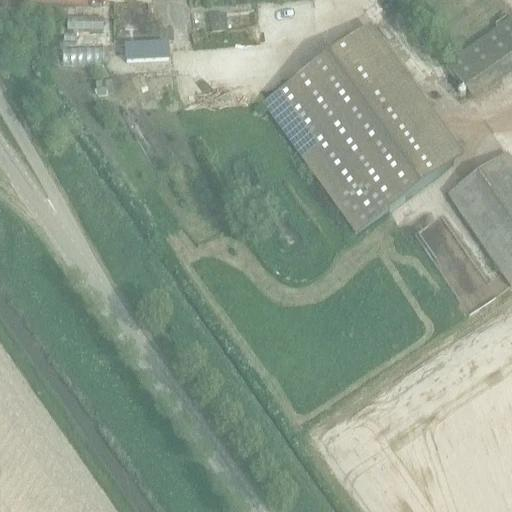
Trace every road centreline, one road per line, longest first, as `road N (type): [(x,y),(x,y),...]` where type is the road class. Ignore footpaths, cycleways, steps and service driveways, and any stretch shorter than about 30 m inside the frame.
road 1 (tertiary): [(251,511),(112,311)]
road 2 (tertiary): [(112,311),(0,99)]
road 3 (tertiary): [(112,311),(0,149)]
